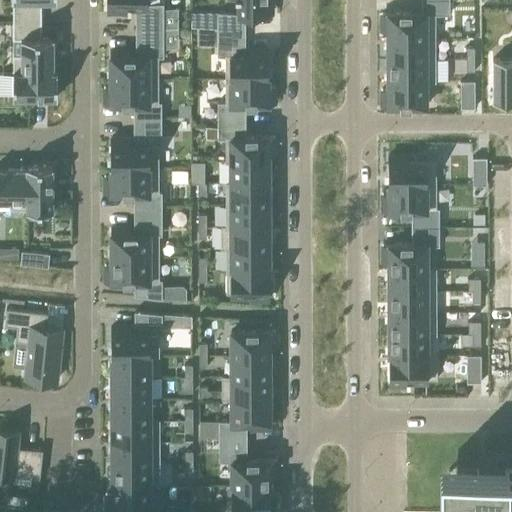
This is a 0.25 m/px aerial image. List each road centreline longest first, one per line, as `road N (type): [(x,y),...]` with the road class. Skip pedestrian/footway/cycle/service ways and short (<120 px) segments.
road 1 (residential): [(81,138),(79,387),(49,402),(0,396)]
road 2 (residential): [(298,123),(298,430)]
road 3 (residential): [(355,430),(353,124)]
road 4 (residential): [(511,123),(353,124)]
road 5 (residential): [(79,0),(81,138)]
road 6 (residential): [(353,124),(353,0)]
road 7 (residential): [(296,0),(298,123)]
